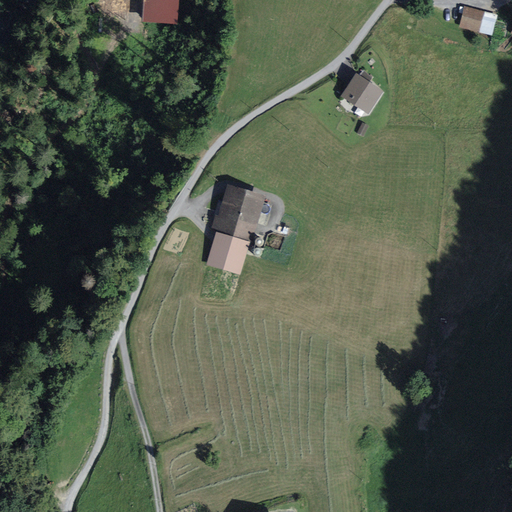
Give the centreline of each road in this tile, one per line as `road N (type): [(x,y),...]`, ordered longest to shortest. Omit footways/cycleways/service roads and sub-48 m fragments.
road 1 (unclassified): [(388,0),(341,62),(216,147),(152,250),(125,329)]
road 2 (unclassified): [(125,329),(111,347),(101,440),(68,511)]
road 3 (unclassified): [(125,329),(160,511)]
